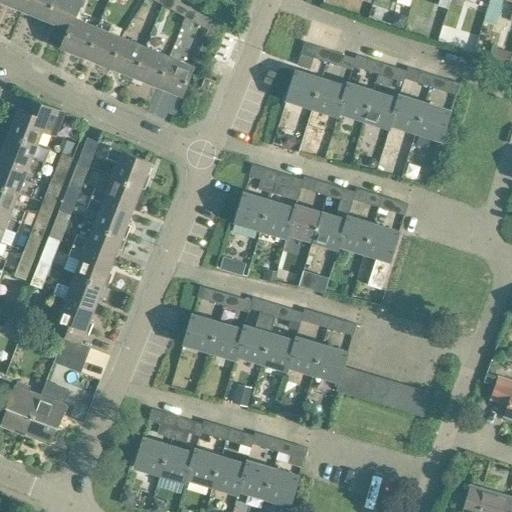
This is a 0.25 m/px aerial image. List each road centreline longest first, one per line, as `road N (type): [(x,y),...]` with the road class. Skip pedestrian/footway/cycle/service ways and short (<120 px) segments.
road 1 (residential): [(511,97),(463,73),(454,60),(279,0)]
road 2 (residential): [(0,56),(206,157)]
road 3 (residential): [(411,194),(212,140)]
road 4 (residential): [(310,437),(117,388)]
road 5 (residential): [(359,310),(166,265)]
road 6 (residential): [(448,433),(511,274)]
road 7 (residential): [(212,140),(269,0)]
road 8 (residential): [(117,388),(166,265)]
road 9 (residential): [(511,150),(489,228),(511,263)]
road 10 (residential): [(69,500),(117,388)]
